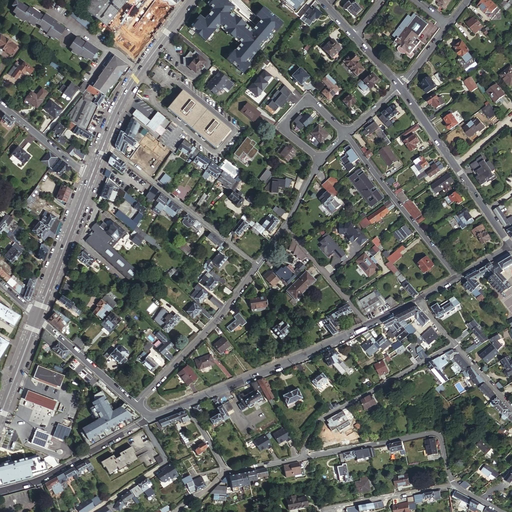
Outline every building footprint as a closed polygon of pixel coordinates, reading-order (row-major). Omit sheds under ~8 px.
[(33,9),(31,8),(28,6),(27,8),(15,0),(13,0),(10,5),(14,8),(11,11),(14,14),(17,16),(16,17),(23,21),(24,20),(30,24),(31,22),(34,24),(35,23),(40,26),(43,28),(41,29),(46,32),(45,34),(47,35),(49,32),(51,31),(54,33),(56,31),(50,27),(55,21),(44,13),(42,15),(38,12),(39,11),(35,9),(33,9)] [(89,0),(83,8),(106,26),(126,0),(89,0)] [(168,0),(162,0),(161,2),(159,0),(157,3),(155,5),(154,8),(152,11),(152,13),(151,14),(150,17),(149,20),(149,21),(151,23),(155,28),(156,27),(158,25),(158,24),(160,21),(161,21),(167,14),(168,15),(175,5),(168,0)] [(234,8),(224,0),(211,0),(207,6),(212,10),(205,21),(199,17),(189,29),(206,43),(219,26),(225,31),(223,32),(234,41),(235,39),(241,44),(235,52),(234,51),(226,61),(243,75),(250,66),(248,64),(274,32),(275,33),(283,25),(264,7),(252,21),(257,26),(251,32),(245,27),(246,25),(236,17),(235,18),(230,14),(234,8)] [(282,0),(296,11),(305,0),(304,0),(282,0)] [(494,3),(490,0),(482,0),(478,5),(486,13),(486,12),(494,3)] [(315,1),(309,8),(304,15),(306,18),(303,22),(309,26),(312,24),(313,23),(321,14),(317,10),(319,7),(316,5),(317,4),(315,1)] [(362,9),(356,2),(352,5),(349,2),(345,6),(344,7),(345,8),(345,9),(346,9),(347,9),(354,16),(362,9)] [(509,2),(503,8),(506,10),(507,11),(511,5),(509,2)] [(494,3),(486,12),(492,13),(498,7),(494,3)] [(88,22),(91,24),(92,23),(75,9),(73,11),(82,18),(88,22)] [(70,15),(79,22),(82,18),(73,11),(70,15)] [(158,29),(168,15),(167,14),(161,21),(160,21),(158,24),(158,25),(156,27),(155,28),(158,29)] [(484,27),(479,21),(475,16),(467,23),(475,34),(482,28),(484,27)] [(87,29),(91,24),(88,22),(82,18),(79,22),(87,29)] [(143,23),(139,20),(134,26),(139,29),(143,24),(143,23)] [(56,22),(55,21),(50,27),(56,31),(54,33),(51,31),(49,32),(47,35),(50,37),(51,35),(54,37),(57,39),(64,29),(55,23),(56,22)] [(128,21),(119,31),(121,34),(130,23),(128,21)] [(149,37),(153,31),(143,24),(139,29),(149,37)] [(488,26),(485,28),(486,29),(490,35),(494,32),(488,26)] [(418,37),(406,28),(401,35),(394,43),(399,47),(399,48),(400,48),(400,49),(401,50),(402,51),(403,51),(404,51),(405,51),(407,54),(409,55),(411,53),(420,41),(416,38),(418,37)] [(0,46),(11,54),(16,46),(1,35),(0,35),(0,46)] [(92,57),(95,53),(97,49),(85,41),(84,42),(75,36),(68,47),(71,49),(74,51),(73,53),(78,56),(79,55),(83,58),(84,56),(87,58),(90,60),(92,57)] [(320,46),(332,58),(341,49),(331,39),(327,44),(324,41),(320,46)] [(463,41),(455,47),(462,57),(467,53),(469,54),(469,52),(470,51),(463,41)] [(399,47),(397,49),(398,52),(400,54),(401,54),(403,54),(404,54),(408,58),(410,59),(414,55),(411,53),(409,55),(407,54),(405,51),(404,51),(403,51),(402,51),(401,50),(400,49),(400,48),(399,48),(399,47)] [(132,51),(128,55),(134,61),(138,56),(132,51)] [(200,56),(195,52),(193,55),(190,53),(185,59),(186,59),(185,60),(185,65),(187,65),(188,67),(195,73),(199,69),(200,70),(201,69),(202,70),(204,67),(202,66),(205,63),(198,57),(200,56)] [(100,75),(91,86),(103,94),(107,88),(113,83),(117,78),(115,77),(118,73),(120,75),(126,66),(122,63),(123,62),(122,61),(121,61),(120,60),(119,59),(118,59),(114,56),(115,56),(110,53),(102,64),(104,66),(105,67),(104,69),(103,68),(98,73),(100,75)] [(352,53),(343,61),(356,76),(363,70),(355,61),(357,59),(352,53)] [(29,74),(33,69),(20,61),(19,63),(16,61),(6,74),(15,80),(20,73),(22,75),(23,73),(25,71),(29,74)] [(500,76),(510,88),(511,86),(511,66),(500,76)] [(309,77),(300,68),(291,76),(295,80),(293,82),(296,85),(298,83),(300,86),(309,77)] [(362,79),(362,80),(366,84),(369,87),(373,83),(371,81),(376,76),(371,70),(362,79)] [(208,84),(205,87),(214,95),(217,91),(219,92),(221,92),(223,89),(223,87),(222,86),(227,79),(219,72),(211,80),(210,79),(207,83),(208,84)] [(441,84),(444,81),(438,73),(435,75),(441,84)] [(335,83),(328,75),(322,81),(328,88),(325,91),(324,90),(322,92),(329,100),(339,90),(334,84),(335,83)] [(427,94),(437,87),(431,77),(423,83),(425,87),(423,88),(427,94)] [(234,84),(227,79),(222,86),(223,87),(223,89),(225,88),(228,90),(234,84)] [(476,79),(474,81),(478,87),(482,93),(485,91),(477,79),(476,79)] [(362,80),(358,84),(362,89),(366,84),(362,80)] [(88,84),(83,81),(78,87),(71,81),(63,91),(70,97),(74,91),(75,92),(77,89),(81,92),(88,84)] [(97,106),(104,95),(103,94),(91,86),(88,84),(81,92),(78,97),(80,99),(81,97),(91,102),(96,105),(97,106)] [(487,92),(495,103),(505,96),(496,85),(487,92)] [(42,99),(47,92),(41,87),(36,95),(31,91),(25,98),(37,107),(42,100),(42,99)] [(216,149),(230,131),(182,91),(167,109),(216,149)] [(439,99),(435,93),(426,99),(433,109),(436,107),(437,109),(442,105),(438,99),(439,99)] [(356,102),(350,94),(342,101),(348,107),(350,105),(351,106),(356,102)] [(80,99),(78,97),(73,103),(75,105),(66,117),(71,121),(76,124),(86,131),(94,109),(80,99)] [(80,99),(94,109),(96,105),(91,102),(81,97),(80,99)] [(54,106),(55,105),(49,100),(42,109),(54,119),(60,111),(54,106)] [(254,122),(261,114),(248,104),(241,112),(254,122)] [(488,120),(497,114),(490,105),(486,107),(482,110),(488,120)] [(379,119),(385,125),(398,113),(392,106),(388,110),(387,110),(383,114),(383,115),(379,119)] [(165,118),(157,112),(150,121),(136,110),(132,114),(154,132),(155,130),(159,125),(165,118)] [(451,131),(460,125),(452,114),(453,113),(451,110),(442,116),(448,124),(447,125),(446,127),(448,130),(450,130),(451,131)] [(434,113),(428,117),(431,121),(437,116),(434,113)] [(14,122),(5,114),(1,119),(11,126),(14,122)] [(300,122),(305,127),(313,120),(307,114),(300,122)] [(131,118),(125,134),(128,137),(133,140),(140,125),(131,118)] [(481,128),(479,130),(480,131),(484,127),(476,118),(471,122),(473,123),(476,121),(481,128)] [(380,128),(373,119),(368,123),(370,126),(365,129),(366,130),(363,133),(365,136),(369,134),(370,136),(380,128)] [(90,140),(92,135),(86,131),(76,124),(71,121),(69,124),(71,127),(70,129),(74,132),(78,135),(79,133),(90,140)] [(470,138),(479,130),(481,128),(476,121),(473,123),(471,122),(463,129),(467,133),(466,134),(470,138)] [(61,134),(66,128),(59,122),(53,130),(58,134),(60,136),(58,139),(64,144),(67,139),(61,134)] [(417,124),(401,136),(408,146),(413,152),(417,149),(416,146),(421,143),(413,132),(420,127),(417,124)] [(159,125),(155,130),(162,136),(166,131),(159,125)] [(318,125),(310,134),(321,143),(324,140),(325,141),(326,140),(325,139),(328,136),(318,125)] [(160,141),(158,140),(151,134),(144,128),(141,132),(144,135),(144,136),(156,146),(157,145),(160,141)] [(128,137),(125,134),(120,132),(115,146),(115,149),(122,154),(127,143),(125,142),(128,137)] [(137,143),(133,140),(128,137),(125,142),(127,143),(133,148),(137,143)] [(251,142),(247,138),(234,156),(238,158),(242,161),(247,156),(251,159),(257,150),(253,148),(256,144),(251,140),(251,142)] [(183,140),(178,149),(183,153),(187,155),(192,159),(198,151),(187,143),(183,140)] [(165,146),(160,141),(157,145),(162,150),(165,146)] [(85,153),(74,144),(72,146),(74,147),(73,152),(82,159),(85,153)] [(29,155),(18,145),(12,152),(24,162),(29,155)] [(162,150),(155,158),(154,160),(161,165),(172,151),(165,146),(162,150)] [(283,150),(282,151),(285,153),(281,157),(287,162),(290,158),(291,159),(294,156),(293,156),(296,152),(288,146),(286,148),(285,147),(283,150)] [(387,146),(384,148),(379,151),(389,166),(398,161),(387,146)] [(359,158),(351,147),(346,150),(349,154),(341,160),(346,166),(345,166),(350,173),(356,167),(353,164),(352,163),(354,161),(354,162),(359,158)] [(55,155),(48,149),(40,158),(47,164),(52,159),(55,155)] [(367,152),(364,154),(368,159),(374,155),(370,150),(367,152)] [(208,165),(210,161),(206,157),(198,153),(192,162),(203,169),(207,164),(208,165)] [(111,155),(108,163),(111,166),(121,174),(127,166),(112,154),(111,155)] [(154,160),(155,158),(152,155),(141,169),(144,172),(154,160)] [(417,177),(418,176),(420,175),(422,174),(426,171),(431,167),(425,157),(424,158),(423,156),(414,162),(416,165),(411,168),(417,177)] [(480,186),(496,178),(493,170),(490,171),(484,157),(471,163),(477,177),(480,186)] [(57,163),(55,161),(51,167),(50,167),(61,175),(65,170),(67,172),(71,167),(61,159),(57,163)] [(218,167),(210,161),(208,165),(204,171),(200,176),(205,179),(208,174),(215,178),(218,174),(219,174),(222,170),(218,167)] [(441,171),(436,164),(431,167),(426,171),(427,172),(428,173),(429,175),(431,178),(441,171)] [(259,180),(266,184),(272,174),(266,169),(259,180)] [(366,176),(360,169),(350,177),(353,182),(358,178),(360,181),(355,184),(368,199),(372,196),(375,199),(370,203),(374,207),(384,199),(377,190),(373,193),(371,190),(375,187),(371,182),(366,186),(361,180),(366,176)] [(229,176),(222,170),(219,174),(216,179),(224,185),(223,186),(224,187),(225,186),(229,188),(235,180),(229,176)] [(231,173),(229,176),(235,180),(238,183),(240,180),(231,173)] [(333,176),(322,186),(328,192),(333,198),(338,194),(332,188),(338,182),(333,176)] [(371,182),(366,176),(361,180),(366,186),(371,182)] [(449,184),(451,183),(446,176),(437,183),(439,185),(437,187),(438,189),(440,188),(441,190),(444,188),(448,185),(449,184)] [(163,186),(167,182),(162,177),(158,182),(163,186)] [(350,177),(348,179),(372,208),(374,207),(370,203),(368,199),(355,184),(353,182),(350,177)] [(272,182),(270,181),(265,189),(267,192),(271,192),(271,193),(277,194),(278,188),(285,188),(286,180),(272,179),(272,182)] [(238,183),(235,180),(229,188),(228,190),(231,192),(233,190),(238,183)] [(132,208),(142,216),(146,210),(117,187),(117,188),(114,187),(115,185),(112,182),(111,185),(106,183),(101,197),(112,202),(114,195),(122,198),(133,207),(132,208)] [(65,203),(70,190),(61,183),(55,198),(65,203)] [(36,186),(31,194),(36,198),(41,191),(39,188),(36,186)] [(145,197),(151,201),(158,191),(152,187),(145,197)] [(401,189),(394,194),(404,205),(409,202),(402,193),(403,192),(401,189)] [(236,195),(231,192),(228,197),(234,202),(232,203),(238,207),(243,201),(240,198),(241,196),(237,193),(236,195)] [(333,198),(328,192),(321,199),(328,207),(331,205),(336,210),(341,206),(333,198)] [(162,210),(168,199),(160,193),(155,201),(158,204),(155,208),(160,213),(162,210)] [(451,195),(445,199),(450,206),(456,202),(458,205),(463,201),(457,193),(452,196),(451,195)] [(31,194),(31,195),(22,206),(24,207),(27,210),(30,206),(36,198),(31,194)] [(251,204),(256,198),(251,194),(246,200),(251,204)] [(198,207),(204,197),(201,195),(194,205),(198,207)] [(168,199),(162,210),(171,217),(175,213),(176,214),(180,209),(168,199)] [(390,199),(384,204),(385,206),(389,211),(395,206),(390,199)] [(408,210),(416,220),(422,216),(413,203),(406,208),(408,210)] [(507,210),(503,204),(493,211),(499,221),(505,217),(502,213),(507,210)] [(40,221),(40,222),(42,216),(30,206),(27,210),(40,221)] [(272,211),(281,217),(285,212),(276,206),(272,211)] [(368,218),(360,224),(364,230),(372,224),(373,225),(381,219),(382,219),(386,217),(386,215),(390,212),(389,211),(385,206),(368,219),(368,218)] [(115,207),(110,213),(121,222),(132,231),(135,227),(136,225),(115,207)] [(464,209),(462,211),(460,212),(453,217),(460,227),(462,231),(475,222),(466,210),(465,210),(464,209)] [(203,228),(184,212),(180,217),(199,232),(203,228)] [(40,222),(48,229),(49,228),(54,215),(49,213),(47,217),(43,215),(42,216),(40,222)] [(269,232),(279,221),(271,214),(269,217),(268,216),(265,219),(266,220),(262,226),(269,232)] [(53,234),(59,220),(54,215),(49,228),(48,229),(49,229),(53,234)] [(255,224),(243,215),(241,218),(252,227),(259,233),(261,234),(265,229),(256,222),(255,224)] [(425,220),(422,216),(416,220),(419,224),(425,220)] [(7,227),(12,220),(8,217),(4,224),(7,227)] [(511,219),(508,222),(505,217),(499,221),(507,232),(511,239),(511,219)] [(21,226),(13,218),(12,220),(7,227),(6,228),(11,232),(14,234),(21,226)] [(232,231),(232,230),(229,234),(232,236),(235,233),(238,236),(248,225),(241,219),(232,231)] [(45,232),(48,229),(40,222),(40,221),(32,230),(41,238),(45,232)] [(109,228),(105,233),(112,239),(115,242),(119,238),(120,239),(125,234),(113,223),(112,225),(110,224),(109,226),(109,228)] [(91,230),(94,233),(107,245),(112,239),(105,233),(96,225),(91,230)] [(397,231),(393,234),(400,243),(405,239),(405,240),(412,234),(405,225),(398,231),(397,231)] [(483,244),(491,239),(482,225),(472,231),(476,237),(478,236),(483,244)] [(356,228),(362,234),(364,233),(358,226),(356,228)] [(259,233),(252,227),(250,230),(257,235),(259,233)] [(134,232),(139,236),(141,238),(142,239),(145,235),(142,232),(137,228),(134,232)] [(139,236),(134,232),(132,231),(129,235),(133,238),(130,241),(136,246),(139,243),(142,239),(141,238),(139,236)] [(429,233),(427,235),(431,240),(436,235),(433,231),(429,233)] [(107,245),(94,233),(86,242),(129,283),(138,273),(116,253),(107,245)] [(218,252),(222,247),(220,245),(222,243),(210,233),(206,238),(218,247),(216,250),(218,252)] [(367,246),(372,241),(367,236),(364,233),(362,234),(364,237),(361,240),(367,246)] [(151,240),(145,235),(142,239),(146,242),(148,244),(151,240)] [(329,235),(320,243),(323,246),(320,248),(329,259),(335,253),(343,262),(348,257),(329,235)] [(445,244),(449,250),(460,242),(459,239),(458,240),(455,237),(445,244)] [(38,259),(43,261),(47,250),(42,245),(40,243),(38,246),(39,246),(36,255),(39,256),(38,259)] [(182,243),(177,249),(184,254),(186,252),(187,254),(190,250),(182,243)] [(378,248),(376,246),(369,252),(371,255),(374,258),(378,254),(377,252),(380,250),(378,248)] [(13,247),(4,257),(6,259),(13,264),(21,254),(13,247)] [(405,250),(404,248),(403,247),(394,254),(392,256),(394,258),(397,255),(400,259),(405,254),(403,252),(405,250)] [(99,265),(83,250),(77,258),(85,265),(86,264),(89,266),(93,263),(97,267),(99,265)] [(210,261),(213,264),(217,268),(226,259),(218,252),(210,261)] [(493,265),(491,262),(487,265),(495,274),(491,278),(488,280),(502,295),(506,291),(507,292),(511,287),(511,285),(507,281),(508,280),(502,274),(504,272),(502,270),(511,264),(511,255),(510,253),(508,253),(496,259),(498,262),(493,265)] [(297,259),(301,264),(307,258),(303,254),(302,256),(297,259)] [(378,270),(368,257),(366,254),(362,257),(364,259),(358,263),(370,278),(375,273),(378,270)] [(416,262),(425,274),(435,266),(428,257),(422,262),(420,259),(416,262)] [(207,265),(203,270),(206,273),(212,277),(216,281),(218,278),(209,270),(208,272),(207,271),(211,266),(208,263),(207,265)] [(386,265),(395,275),(399,272),(391,263),(386,265)] [(279,280),(283,285),(285,287),(286,288),(305,268),(301,264),(295,269),(297,270),(293,273),(291,275),(290,273),(284,266),(274,274),(279,280)] [(330,273),(334,269),(330,264),(325,268),(330,273)] [(495,274),(487,265),(477,271),(480,276),(486,272),(491,278),(495,274)] [(0,276),(7,283),(11,279),(0,268),(0,276)] [(477,271),(465,278),(468,281),(477,291),(479,290),(482,287),(475,279),(480,276),(477,271)] [(287,292),(295,301),(315,281),(307,272),(295,283),(293,284),(294,285),(287,292)] [(403,276),(399,272),(395,275),(404,285),(403,286),(415,299),(420,295),(403,276)] [(216,282),(211,278),(212,277),(206,273),(198,282),(209,291),(216,282)] [(274,274),(273,273),(272,274),(265,280),(272,287),(278,281),(279,280),(274,274)] [(11,279),(7,283),(10,286),(20,295),(26,301),(29,301),(32,291),(26,285),(24,284),(14,275),(11,279)] [(29,279),(28,282),(26,285),(32,291),(35,284),(29,279)] [(477,291),(468,281),(463,286),(466,290),(467,289),(479,302),(480,301),(482,302),(483,301),(482,300),(484,298),(482,297),(478,292),(477,291)] [(198,303),(205,295),(200,291),(202,288),(196,284),(193,288),(195,290),(189,297),(193,300),(194,299),(196,301),(198,303)] [(228,297),(231,293),(223,286),(220,290),(228,297)] [(389,305),(386,301),(385,299),(377,292),(360,302),(358,299),(353,302),(365,316),(382,305),(383,307),(385,307),(389,305)] [(73,304),(62,295),(58,301),(78,315),(80,313),(82,310),(73,304)] [(222,304),(212,296),(208,301),(218,309),(222,304)] [(461,304),(457,299),(456,300),(454,297),(450,299),(438,306),(437,304),(432,308),(435,313),(433,315),(435,317),(437,316),(438,319),(439,318),(440,319),(442,319),(445,317),(446,316),(445,315),(451,311),(451,312),(453,312),(456,310),(457,309),(456,307),(461,304)] [(389,305),(392,309),(397,305),(391,298),(386,301),(389,305)] [(265,299),(250,300),(251,310),(266,308),(265,299)] [(104,313),(107,315),(111,310),(106,305),(99,300),(98,301),(97,301),(95,304),(96,304),(95,306),(97,307),(92,314),(99,319),(102,315),(104,313)] [(195,302),(186,313),(192,318),(196,314),(198,315),(200,312),(208,320),(211,317),(195,302)] [(0,316),(14,325),(20,316),(11,310),(11,309),(9,308),(8,309),(0,303),(0,316)] [(347,305),(337,311),(338,312),(332,316),(334,319),(335,320),(335,319),(350,314),(348,311),(351,310),(347,305)] [(416,307),(395,318),(409,334),(410,336),(412,334),(415,331),(409,325),(407,326),(403,322),(416,316),(419,319),(418,320),(423,326),(430,321),(418,307),(416,307)] [(70,320),(53,308),(50,314),(52,316),(48,321),(59,331),(60,331),(61,332),(62,331),(61,330),(70,320)] [(298,308),(287,317),(291,321),(301,312),(298,308)] [(272,315),(275,319),(283,313),(279,309),(272,315)] [(337,311),(325,318),(333,327),(338,325),(337,323),(336,320),(334,321),(334,319),(332,316),(338,312),(337,311)] [(103,321),(112,330),(120,321),(111,313),(103,321)] [(246,323),(238,313),(233,317),(235,320),(226,327),(230,333),(240,325),(242,327),(246,323)] [(162,330),(166,334),(180,319),(175,315),(171,319),(169,317),(163,324),(166,326),(162,330)] [(332,337),(338,334),(334,329),(333,327),(325,318),(321,321),(332,337)] [(395,337),(400,342),(409,334),(395,318),(392,319),(384,323),(391,332),(395,337)] [(198,321),(195,324),(201,330),(204,326),(198,321)] [(467,325),(472,331),(480,324),(476,321),(473,323),(471,322),(467,325)] [(273,331),(281,341),(289,334),(287,331),(289,329),(286,326),(284,327),(281,324),(273,331)] [(472,331),(474,332),(471,335),(475,339),(483,332),(485,330),(480,324),(472,331)] [(412,334),(410,336),(413,339),(418,345),(424,340),(429,346),(440,337),(432,328),(421,337),(415,331),(412,334)] [(468,329),(455,340),(458,343),(471,332),(468,329)] [(45,330),(42,337),(54,348),(53,349),(62,357),(64,355),(66,357),(70,353),(45,330)] [(156,350),(170,362),(173,359),(167,352),(173,346),(159,333),(158,333),(156,331),(153,334),(162,343),(161,343),(161,344),(156,350)] [(373,339),(368,331),(363,334),(368,342),(362,347),(370,356),(380,348),(376,344),(373,339)] [(467,354),(490,339),(488,337),(484,333),(483,332),(475,339),(479,343),(482,341),(483,342),(475,347),(474,345),(465,351),(467,354)] [(494,343),(493,344),(498,350),(502,347),(498,341),(501,339),(499,335),(491,340),(494,343)] [(213,344),(220,353),(229,345),(223,336),(213,344)] [(7,342),(0,337),(0,358),(9,343),(7,342)] [(85,345),(76,337),(71,342),(80,350),(85,345)] [(464,342),(467,345),(473,340),(470,337),(464,342)] [(383,338),(376,344),(380,348),(382,350),(383,351),(388,346),(385,343),(387,342),(383,338)] [(402,346),(403,346),(401,344),(400,342),(392,347),(394,348),(392,350),(394,352),(402,346)] [(153,347),(148,343),(143,349),(148,353),(153,347)] [(487,361),(499,352),(498,350),(493,344),(481,353),(487,361)] [(118,346),(115,349),(124,358),(127,355),(126,352),(121,347),(118,346)] [(405,351),(402,346),(394,352),(387,356),(388,357),(384,359),(387,363),(391,361),(390,359),(397,355),(405,351)] [(121,367),(126,361),(124,358),(115,349),(112,347),(106,353),(121,367)] [(339,354),(334,348),(322,354),(328,367),(332,365),(340,375),(344,372),(338,365),(341,363),(336,356),(339,354)] [(439,369),(440,368),(447,363),(445,360),(447,358),(449,360),(458,353),(456,350),(453,350),(432,361),(439,369)] [(413,359),(417,363),(423,360),(428,356),(424,352),(420,354),(420,355),(413,359)] [(162,363),(151,353),(148,356),(144,353),(139,358),(138,358),(136,360),(137,362),(141,366),(142,364),(151,372),(157,365),(158,366),(162,363)] [(471,367),(458,353),(449,360),(452,363),(455,361),(464,371),(471,367)] [(198,369),(213,364),(210,355),(195,360),(198,369)] [(511,361),(508,356),(504,359),(501,361),(508,370),(506,372),(505,374),(507,377),(509,377),(511,375),(511,361)] [(408,360),(413,365),(417,363),(413,359),(412,357),(408,360)] [(381,376),(388,372),(382,361),(375,365),(381,376)] [(441,384),(448,380),(440,370),(441,369),(440,368),(439,369),(432,361),(427,365),(439,379),(436,381),(439,385),(441,384)] [(299,364),(294,366),(300,373),(304,370),(299,364)] [(186,384),(195,377),(185,365),(176,372),(186,384)] [(38,366),(34,378),(38,379),(55,386),(59,387),(64,376),(38,366)] [(464,371),(463,372),(465,376),(467,377),(470,375),(475,384),(483,380),(471,367),(464,371)] [(327,379),(322,373),(312,382),(317,388),(327,379)] [(470,375),(467,377),(473,386),(475,384),(470,375)] [(374,387),(366,377),(361,381),(368,390),(374,387)] [(270,390),(264,378),(257,381),(269,400),(271,399),(273,398),(269,391),(270,390)] [(262,391),(257,381),(251,384),(255,389),(244,396),(243,393),(238,396),(241,399),(237,402),(241,408),(244,406),(246,408),(248,406),(249,408),(253,406),(254,405),(253,403),(256,401),(257,403),(258,403),(262,401),(261,399),(264,397),(261,392),(262,391)] [(495,394),(484,382),(477,386),(479,388),(486,396),(488,395),(490,398),(495,394)] [(434,388),(438,392),(444,389),(441,384),(439,385),(434,388)] [(297,389),(282,396),(288,408),(295,405),(294,402),(301,399),(297,389)] [(56,403),(27,391),(24,401),(53,412),(56,403)] [(112,409),(102,391),(94,396),(95,402),(92,403),(94,407),(91,409),(95,418),(97,417),(98,419),(82,428),(83,432),(81,433),(89,447),(140,418),(140,416),(125,402),(121,407),(116,410),(112,412),(111,410),(112,409)] [(372,394),(362,400),(364,404),(363,405),(366,409),(373,405),(374,407),(378,405),(372,394)] [(511,412),(498,396),(491,402),(490,405),(492,406),(493,406),(494,405),(503,415),(502,416),(502,417),(504,419),(505,419),(508,416),(511,420),(511,412)] [(222,405),(218,397),(213,399),(217,407),(216,408),(219,414),(209,420),(212,425),(220,420),(221,421),(223,422),(230,418),(226,412),(222,405)] [(229,401),(222,405),(226,412),(232,408),(229,401)] [(204,413),(200,405),(193,408),(198,417),(204,413)] [(189,420),(185,411),(169,417),(172,424),(179,421),(180,423),(182,421),(183,423),(189,420)] [(342,411),(330,418),(337,431),(349,425),(342,411)] [(159,429),(172,424),(169,417),(156,422),(159,429)] [(291,440),(281,422),(277,424),(278,425),(276,426),(276,425),(270,429),(276,439),(281,436),(281,434),(282,433),(283,435),(287,442),(291,440)] [(66,442),(70,430),(58,426),(53,438),(66,442)] [(510,434),(508,432),(504,429),(503,428),(501,431),(508,437),(510,434)] [(273,447),(262,429),(258,432),(259,432),(257,433),(251,436),(257,446),(262,443),(262,441),(263,441),(264,442),(269,449),(273,447)] [(49,436),(36,431),(32,444),(44,448),(49,436)] [(496,453),(480,437),(476,441),(479,444),(478,445),(492,457),(496,453)] [(435,439),(426,441),(429,456),(438,454),(435,439)] [(185,444),(185,445),(188,449),(192,446),(198,456),(199,456),(202,454),(203,453),(203,452),(204,451),(203,450),(207,448),(203,441),(196,445),(193,441),(188,443),(187,442),(185,444)] [(403,446),(402,441),(390,444),(392,453),(401,451),(401,455),(405,454),(404,445),(403,446)] [(113,455),(102,461),(108,472),(117,467),(119,470),(127,466),(125,463),(136,457),(131,447),(114,456),(113,455)] [(26,476),(33,463),(21,457),(15,469),(26,476)] [(94,470),(88,459),(84,461),(84,463),(77,467),(76,466),(73,468),(76,473),(77,476),(81,474),(79,472),(86,468),(89,472),(94,470)] [(300,470),(299,462),(290,464),(290,465),(287,466),(287,465),(283,466),(286,478),(295,476),(300,475),(301,474),(300,470)] [(163,489),(180,478),(177,474),(171,463),(164,467),(165,470),(162,472),(155,477),(163,489)] [(352,480),(351,475),(348,476),(346,465),(342,466),(341,465),(336,466),(339,478),(344,477),(345,482),(352,480)] [(481,465),(478,469),(489,477),(490,475),(494,478),(499,475),(486,465),(484,467),(481,465)] [(76,473),(73,468),(63,473),(67,479),(73,475),(76,473)] [(268,476),(266,468),(255,470),(257,480),(258,480),(258,478),(268,476)] [(304,469),(300,470),(301,474),(300,475),(295,476),(295,478),(305,476),(304,469)] [(257,480),(255,470),(247,472),(249,482),(257,480)] [(249,482),(247,472),(242,473),(241,473),(243,484),(243,486),(249,485),(249,482)] [(238,487),(236,474),(229,476),(231,487),(226,488),(225,490),(225,495),(239,492),(238,487)] [(463,482),(464,480),(468,477),(465,474),(459,479),(463,482)] [(207,476),(193,482),(197,491),(206,487),(205,484),(209,482),(207,476)] [(407,476),(393,478),(394,485),(396,484),(396,487),(408,485),(407,476)] [(47,491),(51,488),(52,488),(51,486),(54,485),(56,489),(58,487),(58,488),(61,491),(63,490),(56,477),(44,484),(47,491)] [(147,478),(130,489),(135,496),(142,492),(144,490),(149,487),(147,485),(150,483),(147,478)] [(191,478),(182,482),(188,492),(190,495),(197,491),(193,482),(191,478)] [(464,480),(463,482),(459,485),(465,488),(469,485),(466,483),(469,481),(467,479),(465,481),(464,480)] [(370,490),(368,480),(361,481),(356,482),(358,492),(370,490)] [(149,487),(144,490),(148,496),(150,494),(151,495),(154,493),(150,486),(152,485),(150,483),(147,485),(149,487)] [(216,486),(213,489),(211,492),(209,494),(214,494),(213,499),(224,500),(225,495),(225,490),(222,490),(223,488),(220,487),(217,485),(216,486)] [(111,502),(106,506),(109,511),(113,511),(116,510),(119,511),(123,504),(122,503),(123,502),(124,502),(133,496),(129,491),(119,497),(121,499),(120,500),(119,501),(117,501),(115,505),(111,502)] [(440,491),(414,495),(416,503),(423,501),(423,500),(435,497),(436,499),(441,498),(440,491)] [(453,497),(470,505),(473,500),(462,495),(456,491),(453,497)] [(288,510),(308,506),(306,497),(296,499),(295,495),(286,497),(288,510)] [(95,507),(102,502),(98,496),(91,500),(95,507)] [(57,509),(51,498),(46,501),(52,511),(57,509)] [(479,511),(481,511),(485,506),(473,500),(470,505),(469,509),(472,511),(474,508),(477,509),(477,511),(479,511)] [(350,506),(346,508),(346,511),(358,511),(383,507),(382,501),(378,501),(350,506)] [(410,502),(409,502),(394,505),(395,511),(404,511),(411,511),(411,507),(410,504),(410,502)]
